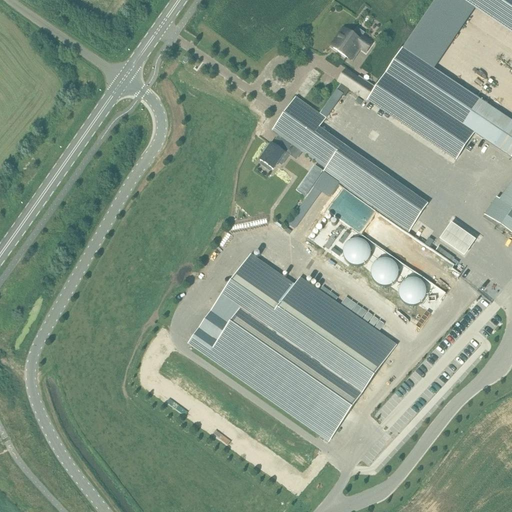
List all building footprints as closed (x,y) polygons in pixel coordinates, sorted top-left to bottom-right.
[(451,0),(511,37),(511,0),(423,0),(413,18),(417,20),(400,47),(406,51),(437,0),(451,0)] [(342,37),(333,48),(342,54),(347,58),(356,46),(366,53),(372,44),(369,42),(362,36),(364,34),(355,27),(350,34),(344,30),(340,36),(342,37)] [(272,131),(282,138),(291,144),(302,152),(319,128),(319,129),(326,119),(296,98),(272,131)] [(511,158),(511,109),(499,101),(476,134),(511,158)] [(285,152),(291,144),(282,138),(276,147),(272,144),(260,161),(262,162),(260,164),(270,171),(272,169),(273,170),(278,163),(282,165),(289,154),(285,152)] [(317,181),(324,171),(318,166),(310,177),(317,181)] [(496,198),(485,216),(498,225),(499,225),(497,227),(504,231),(505,229),(511,233),(511,181),(500,200),(496,198)] [(312,192),(306,187),(297,200),(304,205),(312,192)] [(321,213),(308,234),(368,273),(379,256),(373,252),(377,245),(333,217),(336,214),(329,210),(325,216),(321,213)] [(460,257),(472,240),(447,222),(435,239),(460,257)] [(451,286),(464,264),(436,248),(433,253),(448,261),(434,285),(443,290),(447,284),(451,286)] [(251,257),(190,344),(329,441),(395,347),(382,338),(340,308),(300,280),(295,287),(288,282),(251,257)]
